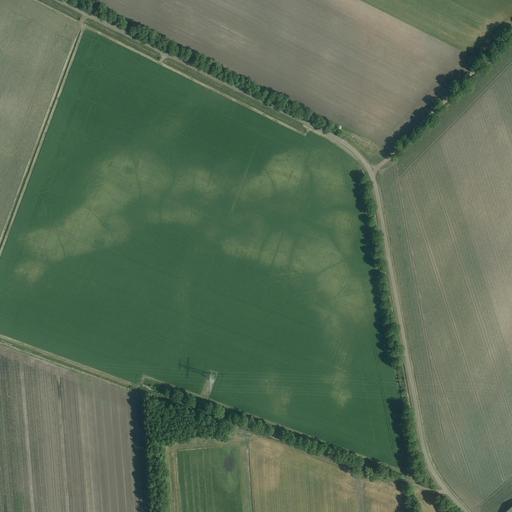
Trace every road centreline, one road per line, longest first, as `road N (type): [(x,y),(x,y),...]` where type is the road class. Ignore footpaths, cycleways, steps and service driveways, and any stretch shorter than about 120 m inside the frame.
road 1 (unclassified): [(58,0),(357,153),(378,203),(427,459),(465,511)]
road 2 (track): [(370,171),(511,31)]
